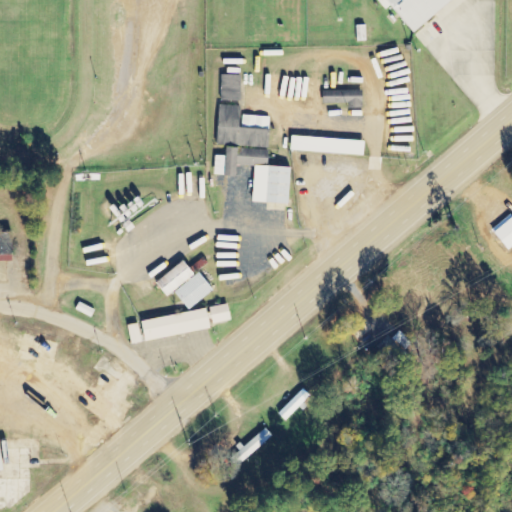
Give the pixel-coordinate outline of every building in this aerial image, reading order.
[(388,0),(417,33),(456,0),(388,0)] [(357,42),(368,41),(368,26),(357,26),(357,42)] [(243,102),(243,76),(222,75),(221,101),(243,102)] [(365,91),(324,90),(323,104),(349,104),(349,109),(364,109),(365,91)] [(271,117),(242,116),(243,106),(219,105),(217,146),(269,148),(271,117)] [(367,141),(294,137),(293,152),(366,156),(367,141)] [(292,205),(294,168),(270,167),(271,150),(227,148),(227,156),(217,156),(216,176),(239,177),(240,166),(256,166),(255,203),(292,205)] [(170,297),(198,276),(187,260),(158,282),(170,297)] [(192,311),(216,291),(201,273),(177,294),(192,311)] [(77,311),(94,318),(97,310),(80,303),(77,311)] [(234,321),(231,306),(144,322),(148,342),(214,330),(213,325),(234,321)] [(131,345),(144,344),(142,324),(129,326),(131,345)] [(288,420),(313,396),(305,388),(280,412),(288,420)] [(233,454),(243,465),(275,436),(267,428),(245,448),(242,445),(233,454)]
